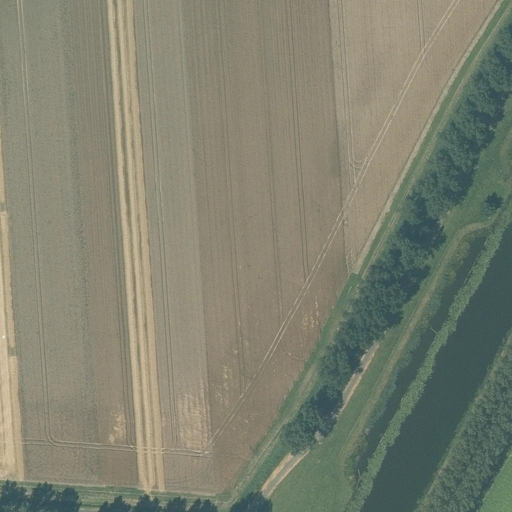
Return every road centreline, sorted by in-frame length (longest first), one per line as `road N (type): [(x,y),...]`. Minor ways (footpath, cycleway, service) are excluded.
road 1 (track): [(309,467),(360,404),(511,115)]
road 2 (unclassified): [(445,511),(511,388)]
